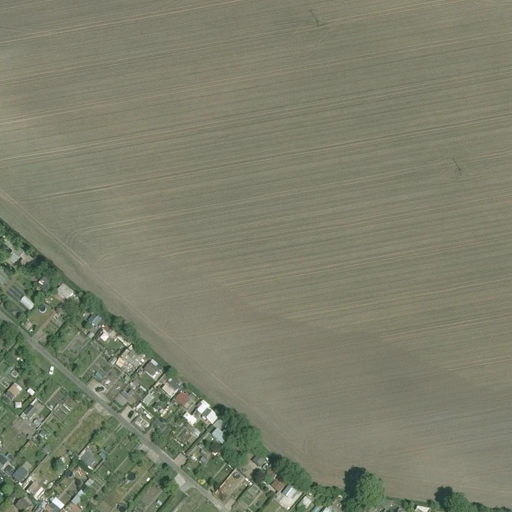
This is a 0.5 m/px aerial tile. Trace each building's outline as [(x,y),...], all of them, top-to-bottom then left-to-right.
[(10,246),(13,249),(7,257),(14,263),(24,252),(14,243),(10,246)] [(45,291),(55,280),(47,272),(37,284),(45,291)] [(69,301),(76,293),(63,283),(57,291),(69,301)] [(89,321),(96,327),(104,318),(97,312),(89,321)] [(120,334),(117,339),(125,343),(127,338),(120,334)] [(136,361),(141,355),(134,349),(129,356),(136,361)] [(125,371),(134,361),(124,353),(116,363),(125,371)] [(154,378),(162,368),(153,360),(144,370),(154,378)] [(174,376),(162,389),(172,397),(183,384),(174,376)] [(15,383),(6,394),(13,401),(23,390),(15,383)] [(175,399),(184,407),(192,399),(183,391),(175,399)] [(197,410),(213,424),(220,416),(204,402),(197,410)] [(31,421),(39,410),(30,404),(22,415),(31,421)] [(187,412),(183,417),(194,425),(197,419),(187,412)] [(218,428),(212,434),(223,444),(229,438),(218,428)] [(85,450),(79,457),(89,468),(96,461),(85,450)] [(13,459),(3,451),(0,454),(0,469),(2,472),(13,459)] [(259,455),(253,464),(259,468),(265,460),(259,455)] [(12,476),(19,483),(34,468),(27,461),(12,476)] [(4,473),(10,477),(15,470),(9,465),(4,473)] [(266,472),(272,480),(281,473),(274,465),(266,472)] [(272,486),(280,492),(289,480),(280,474),(272,486)] [(36,487),(32,498),(42,502),(46,491),(36,487)] [(71,502),(76,506),(83,498),(78,494),(71,502)] [(306,496),(298,506),(305,511),(312,501),(306,496)] [(17,506),(23,511),(26,511),(33,504),(25,497),(17,506)] [(45,510),(48,511),(58,511),(60,510),(51,503),(45,510)]
